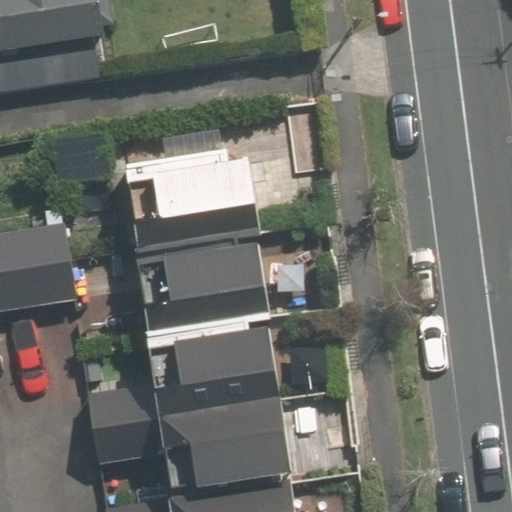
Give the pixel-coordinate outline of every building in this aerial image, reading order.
[(95,37),(89,0),(0,0),(0,80),(15,78),(10,50),(95,37)] [(133,255),(254,240),(245,164),(227,167),(225,156),(121,169),(133,255)] [(62,224),(0,233),(0,313),(74,301),(62,224)] [(142,332),(265,317),(254,240),(133,255),(142,332)] [(265,317),(142,332),(149,386),(85,393),(90,432),(276,407),(265,317)] [(104,511),(288,511),(276,407),(90,432),(94,465),(158,457),(164,501),(104,508),(104,511)]
